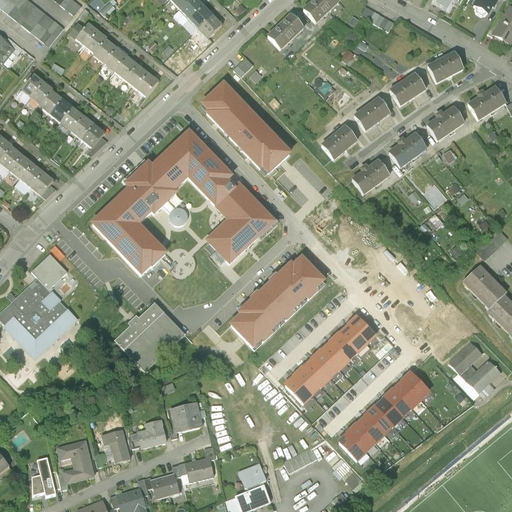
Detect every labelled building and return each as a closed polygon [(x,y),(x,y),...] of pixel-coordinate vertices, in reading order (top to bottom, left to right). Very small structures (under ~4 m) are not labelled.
[(6,0),(5,0),(0,6),(0,10),(3,13),(10,3),(6,0)] [(25,0),(20,0),(15,7),(19,10),(27,1),(25,0)] [(69,0),(64,0),(59,7),(64,11),(71,1),(69,0)] [(172,0),(170,2),(179,12),(192,0),(172,0)] [(202,9),(193,0),(192,0),(179,12),(189,22),(202,9)] [(338,6),(332,0),(318,0),(316,2),(315,1),(311,5),(312,6),(302,15),(314,28),(338,6)] [(453,0),(435,0),(433,4),(449,14),(455,3),(453,1),(453,0)] [(477,0),(478,0),(473,8),(476,10),(475,11),(476,15),(480,18),(484,17),(485,15),(487,16),(491,9),(492,9),(497,0),(501,0),(506,2),(507,0),(477,0)] [(27,1),(19,10),(24,14),(31,4),(27,1)] [(71,1),(64,11),(68,14),(76,5),(71,1)] [(10,3),(3,13),(7,16),(15,7),(10,3)] [(31,4),(24,14),(28,17),(36,8),(31,4)] [(76,5),(68,14),(73,18),(81,9),(76,5)] [(15,7),(7,16),(12,20),(19,10),(15,7)] [(36,8),(28,17),(33,21),(41,12),(36,8)] [(202,9),(189,22),(198,32),(212,19),(202,9)] [(505,17),(493,38),(508,47),(511,41),(511,10),(510,9),(505,17)] [(19,10),(12,20),(16,23),(24,14),(19,10)] [(359,19),(387,35),(392,26),(364,10),(359,19)] [(41,12),(33,21),(38,25),(45,15),(41,12)] [(500,13),(486,36),(492,39),(493,38),(505,17),(500,13)] [(24,14),(16,23),(21,27),(28,17),(24,14)] [(45,15),(38,25),(42,28),(50,19),(45,15)] [(28,17),(21,27),(25,31),(33,21),(28,17)] [(50,19),(42,28),(47,32),(54,23),(50,19)] [(212,19),(198,32),(207,42),(221,29),(212,19)] [(302,33),(291,20),(280,29),(280,28),(276,32),(277,32),(267,41),(279,54),(302,33)] [(33,21),(25,31),(30,34),(38,25),(33,21)] [(54,23),(47,32),(51,36),(59,26),(54,23)] [(38,25),(30,34),(35,38),(42,28),(38,25)] [(59,26),(51,36),(56,40),(64,30),(59,26)] [(82,32),(76,27),(68,36),(84,49),(96,34),(86,27),(82,32)] [(42,28),(35,38),(39,42),(47,32),(42,28)] [(47,32),(39,42),(44,45),(51,36),(47,32)] [(96,34),(84,49),(94,57),(104,43),(105,42),(96,34)] [(51,36),(44,45),(49,49),(56,40),(51,36)] [(22,51),(8,40),(4,45),(13,52),(12,53),(17,58),(22,51)] [(4,45),(0,41),(0,64),(2,66),(12,53),(13,52),(4,45)] [(94,57),(92,58),(103,67),(115,52),(104,43),(94,57)] [(126,61),(115,52),(103,67),(114,75),(126,61)] [(454,57),(427,70),(435,86),(446,81),(451,79),(451,78),(462,73),(454,57)] [(245,60),(232,72),(240,81),(253,68),(245,60)] [(136,69),(126,61),(114,75),(124,84),(136,69)] [(147,77),(136,69),(124,84),(135,92),(147,77)] [(147,77),(135,92),(145,101),(157,86),(147,77)] [(42,85),(34,78),(21,93),(30,100),(42,85)] [(414,78),(389,94),(398,110),(409,103),(409,104),(414,101),(414,100),(424,93),(414,78)] [(51,93),(42,85),(30,100),(39,108),(50,94),(51,93)] [(261,128),(223,88),(202,108),(208,114),(206,117),(223,135),(225,132),(231,138),(228,140),(237,149),(239,147),(244,152),(242,155),(259,173),(261,171),(268,177),(289,158),(284,152),(281,154),(276,149),(279,147),(266,133),(263,135),(258,130),(261,128)] [(495,90),(484,97),(482,95),(477,98),(479,101),(468,108),(477,123),(504,106),(495,90)] [(61,103),(50,94),(39,108),(38,109),(49,117),(61,103)] [(378,102),(353,120),(364,135),(374,127),(375,128),(379,125),(378,125),(388,117),(378,102)] [(61,103),(49,117),(60,126),(71,111),(61,103)] [(82,120),(71,111),(60,126),(70,135),(82,120)] [(453,111),(441,119),(440,116),(435,119),(437,122),(426,129),(436,144),(463,126),(453,111)] [(82,120),(70,135),(81,143),(92,128),(82,120)] [(103,137),(92,128),(81,143),(91,152),(92,152),(100,141),(103,137)] [(344,130),(321,150),(333,164),(343,155),(343,156),(347,153),(346,152),(356,144),(344,130)] [(230,180),(188,136),(144,178),(137,170),(121,184),(129,192),(92,227),(141,278),(150,270),(151,270),(165,257),(137,228),(151,215),(153,218),(162,210),(170,218),(169,221),(169,224),(171,228),(175,229),(178,230),(182,229),(185,227),(186,223),(186,220),(185,217),(183,214),(179,212),(175,213),(167,205),(176,197),(173,194),(187,181),(228,224),(206,244),(228,268),(273,225),(237,188),(233,192),(226,185),(230,180)] [(425,152),(414,137),(404,145),(402,142),(397,146),(399,148),(389,156),(399,171),(425,152)] [(0,141),(0,163),(10,151),(11,149),(0,141)] [(107,145),(100,141),(92,152),(91,152),(86,157),(91,160),(107,145)] [(0,163),(0,167),(9,174),(21,159),(10,151),(0,163)] [(448,164),(455,160),(450,152),(443,156),(448,164)] [(21,159),(9,174),(19,183),(31,168),(21,159)] [(377,164),(367,171),(365,169),(360,172),(362,175),(351,183),(362,198),(388,179),(377,164)] [(31,168),(19,183),(30,191),(42,176),(31,168)] [(53,185),(42,176),(30,191),(41,200),(50,189),(53,185)] [(55,193),(50,189),(41,200),(45,203),(55,193)] [(438,230),(444,225),(435,214),(429,220),(438,230)] [(428,236),(435,228),(427,221),(420,228),(428,236)] [(506,240),(498,232),(493,236),(501,245),(506,240)] [(501,245),(493,236),(489,240),(496,249),(501,245)] [(496,249),(489,240),(484,244),(492,253),(496,249)] [(492,253),(484,244),(480,248),(488,257),(492,253)] [(488,257),(480,248),(475,253),(484,263),(484,262),(483,261),(488,257)] [(55,249),(51,252),(56,259),(68,274),(73,269),(63,257),(62,258),(55,249)] [(31,275),(37,281),(0,315),(0,324),(4,328),(2,330),(8,336),(10,335),(15,340),(14,342),(20,348),(21,347),(34,361),(46,350),(47,352),(54,345),(52,344),(63,334),(64,335),(71,329),(70,328),(75,323),(76,323),(76,322),(48,293),(67,275),(50,257),(31,275)] [(323,284),(301,262),(292,270),(290,268),(277,280),(275,278),(268,284),(272,289),(261,300),(256,296),(250,302),(252,304),(238,317),(241,319),(230,329),(252,352),(259,344),(262,347),(272,337),(270,335),(282,323),(285,325),(294,316),(292,313),(305,301),(307,303),(317,294),(315,292),(323,284)] [(490,280),(478,269),(463,283),(489,311),(486,314),(487,314),(505,297),(493,284),(494,283),(490,280)] [(511,308),(503,299),(505,297),(487,314),(511,340),(511,308)] [(144,377),(185,339),(154,306),(138,322),(136,319),(127,327),(130,329),(113,345),(144,377)] [(374,338),(356,320),(347,329),(366,349),(366,348),(365,347),(374,338)] [(366,349),(347,329),(346,329),(347,331),(340,338),(338,337),(356,357),(366,349)] [(356,357),(338,337),(329,346),(347,366),(348,365),(347,364),(355,356),(356,358),(356,357)] [(347,366),(329,346),(328,347),(329,348),(322,355),(320,354),(320,355),(338,374),(347,366)] [(488,365),(476,376),(469,368),(481,357),(470,346),(448,367),(453,372),(453,373),(471,393),(472,392),(477,398),(499,377),(488,365)] [(338,374),(320,355),(310,363),(329,383),(330,382),(329,381),(336,374),(338,375),(338,374)] [(329,383),(310,363),(310,364),(311,365),(303,373),(302,371),(301,372),(320,392),(329,383)] [(320,392),(301,372),(292,380),(311,400),(312,400),(310,398),(318,391),(320,392)] [(427,395),(410,377),(400,385),(419,405),(420,405),(419,403),(427,395)] [(311,400),(292,380),(292,381),(293,382),(284,390),(302,409),(311,400)] [(419,405),(400,385),(400,386),(401,388),(393,395),(392,393),(391,394),(410,414),(419,405)] [(410,414),(391,394),(382,403),(401,423),(402,422),(400,420),(408,413),(410,415),(410,414)] [(401,423),(382,403),(383,405),(375,412),(374,410),(373,411),(392,431),(401,423)] [(195,407),(173,412),(175,421),(172,422),(175,435),(201,429),(195,407)] [(392,431),(373,411),(364,420),(383,440),(384,439),(382,438),(390,430),(391,432),(392,431)] [(166,423),(165,420),(158,422),(159,424),(160,424),(162,433),(168,432),(166,423)] [(383,440),(364,420),(363,420),(365,422),(357,429),(356,428),(355,428),(374,448),(383,440)] [(172,422),(166,423),(168,432),(170,443),(177,441),(175,435),(172,422)] [(159,424),(145,428),(146,433),(137,436),(137,437),(140,450),(141,452),(165,446),(162,433),(160,424),(159,424)] [(374,448),(355,428),(346,437),(365,457),(366,456),(364,455),(372,448),(373,449),(374,448)] [(128,433),(122,434),(125,449),(131,447),(129,439),(128,433)] [(125,449),(122,434),(100,439),(103,449),(109,448),(112,458),(110,458),(111,460),(112,459),(114,466),(128,463),(125,449)] [(137,437),(129,439),(131,447),(132,452),(140,450),(137,437)] [(365,457),(346,437),(345,438),(347,439),(338,447),(355,466),(365,457)] [(91,445),(85,446),(89,463),(95,462),(94,459),(91,445)] [(85,446),(57,453),(60,463),(71,461),(74,474),(64,476),(66,485),(93,479),(89,463),(85,446)] [(212,451),(202,453),(204,462),(208,461),(209,464),(215,463),(212,451)] [(288,474),(317,461),(313,451),(284,464),(288,474)] [(8,470),(0,458),(0,474),(7,469),(8,470)] [(101,458),(94,459),(95,462),(97,471),(104,469),(101,458)] [(50,475),(47,461),(36,464),(40,478),(31,480),(32,499),(44,496),(45,500),(55,497),(54,493),(50,475)] [(204,462),(184,467),(187,479),(188,486),(213,480),(209,464),(208,461),(204,462)] [(341,482),(343,480),(355,491),(363,482),(341,463),(332,474),(341,482)] [(184,467),(178,468),(181,480),(187,479),(184,467)] [(178,468),(171,470),(173,478),(174,482),(181,480),(178,468)] [(247,495),(261,490),(260,487),(265,484),(259,468),(238,476),(238,477),(241,476),(247,490),(244,492),(244,493),(246,492),(247,495)] [(56,473),(50,475),(54,493),(60,491),(57,478),(56,473)] [(64,476),(57,478),(60,491),(61,494),(67,492),(66,485),(64,476)] [(173,478),(150,484),(152,493),(155,504),(179,498),(174,482),(173,478)] [(149,482),(143,484),(146,494),(152,493),(150,484),(149,482)] [(143,484),(137,485),(139,492),(140,492),(142,501),(148,499),(146,494),(143,484)] [(235,501),(225,504),(227,511),(254,511),(270,506),(263,489),(261,490),(247,495),(234,501),(235,501)] [(139,492),(116,498),(119,510),(119,511),(145,511),(142,501),(140,492),(139,492)] [(116,498),(109,500),(112,511),(113,511),(119,510),(116,498)]
